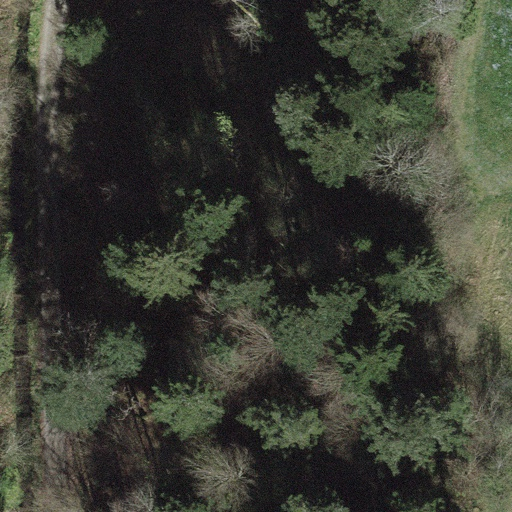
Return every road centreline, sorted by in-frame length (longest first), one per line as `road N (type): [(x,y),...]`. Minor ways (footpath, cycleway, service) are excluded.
road 1 (track): [(62,511),(82,118)]
road 2 (track): [(186,0),(130,135),(82,118),(92,0)]
road 3 (track): [(511,177),(485,172),(464,128),(483,0)]
